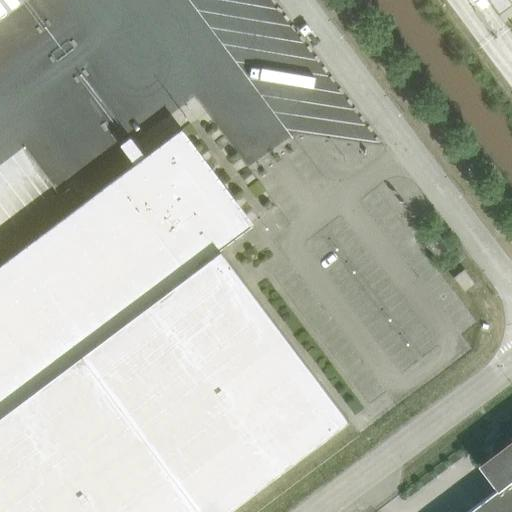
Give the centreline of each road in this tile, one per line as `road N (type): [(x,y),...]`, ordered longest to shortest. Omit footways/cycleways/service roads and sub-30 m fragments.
road 1 (unclassified): [(511,287),(297,0)]
road 2 (unclassified): [(314,511),(511,364)]
